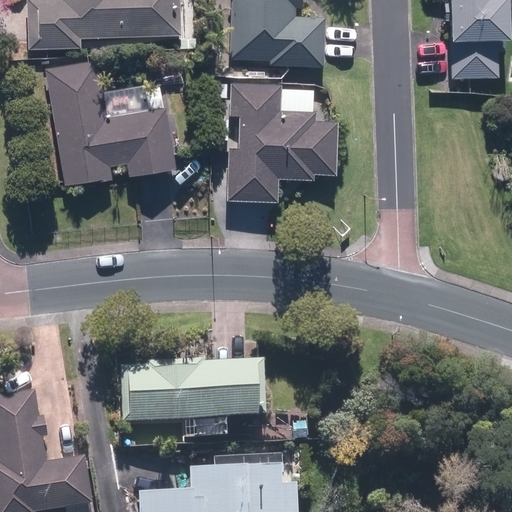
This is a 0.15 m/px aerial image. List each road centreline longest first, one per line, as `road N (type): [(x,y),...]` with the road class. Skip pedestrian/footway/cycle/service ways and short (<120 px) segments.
road 1 (residential): [(396,296),(246,275),(0,294)]
road 2 (residential): [(396,296),(390,0)]
road 3 (residential): [(511,334),(396,296)]
